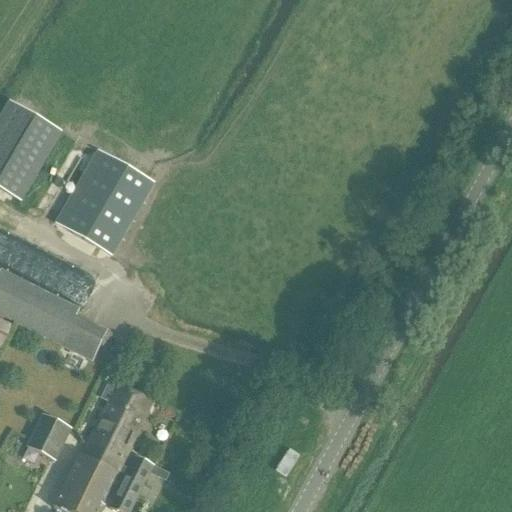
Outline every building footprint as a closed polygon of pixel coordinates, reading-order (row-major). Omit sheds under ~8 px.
[(61,134),(9,104),(0,119),(0,191),(21,203),(61,134)] [(98,153),(56,226),(111,258),(154,185),(98,153)] [(1,272),(0,273),(0,317),(92,363),(107,334),(76,318),(79,311),(1,272)] [(110,402),(100,423),(135,441),(152,405),(117,388),(111,385),(104,399),(110,402)] [(27,449),(55,463),(70,432),(43,418),(27,449)] [(100,423),(82,459),(117,476),(121,468),(135,441),(100,423)] [(79,458),(53,511),(55,511),(103,511),(105,509),(102,508),(109,492),(117,476),(82,459),(82,460),(79,458)] [(116,495),(109,510),(111,511),(130,511),(152,469),(134,460),(128,471),(121,468),(117,476),(109,492),(116,495)]
